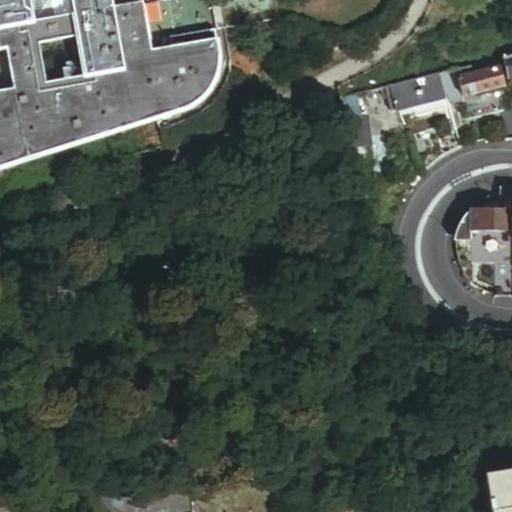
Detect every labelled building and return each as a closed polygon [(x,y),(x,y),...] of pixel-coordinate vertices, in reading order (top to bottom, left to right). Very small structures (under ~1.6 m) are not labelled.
[(0,0),(0,175),(158,125),(194,111),(203,106),(215,92),(222,70),(221,51),(216,32),(173,38),(175,50),(155,53),(145,4),(117,10),(115,0),(0,0)] [(503,67),(501,62),(460,73),(467,100),(509,88),(503,67)] [(511,81),(508,66),(503,67),(509,88),(511,87),(511,81)] [(460,73),(443,77),(450,99),(452,104),(467,100),(460,73)] [(450,99),(443,77),(394,89),(398,111),(419,106),(449,99),(450,99)] [(394,89),(385,90),(387,99),(391,98),(394,112),(398,111),(394,89)] [(360,96),(347,99),(359,150),(378,146),(370,116),(365,117),(360,96)] [(453,113),(449,99),(419,106),(423,121),(453,113)] [(415,143),(428,174),(429,172),(437,165),(446,158),(439,143),(451,137),(448,129),(415,143)] [(476,213),(511,215),(511,199),(500,199),(492,201),(487,203),(482,206),(477,209),(473,213),(476,213)] [(465,222),(460,233),(474,234),(475,229),(476,213),(473,213),(468,218),(465,222)] [(475,229),(511,231),(511,215),(476,213),(475,229)] [(511,297),(511,264),(500,264),(499,296),(511,297)] [(175,479),(180,511),(267,511),(259,464),(175,478),(175,479)] [(511,511),(511,473),(483,478),(488,511),(511,511)] [(97,491),(100,511),(180,511),(175,479),(175,478),(97,491)] [(62,511),(100,511),(97,491),(60,497),(62,511)]
